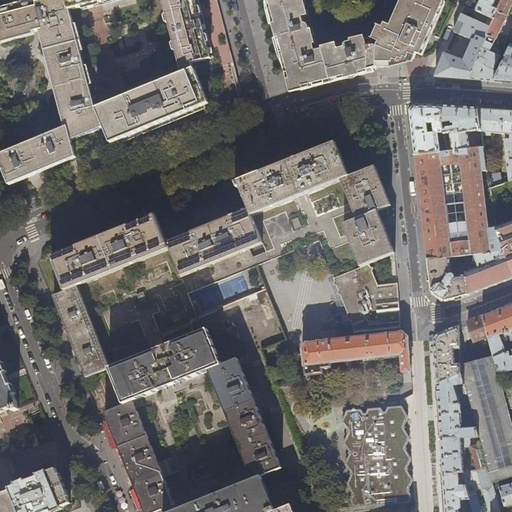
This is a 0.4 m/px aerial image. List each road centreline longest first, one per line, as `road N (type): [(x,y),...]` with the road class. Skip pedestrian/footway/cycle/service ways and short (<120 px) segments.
road 1 (residential): [(393,94),(420,307),(443,314),(511,289)]
road 2 (residential): [(0,240),(272,126)]
road 3 (residential): [(0,252),(72,432),(98,460),(118,511)]
road 4 (residential): [(272,126),(239,0)]
road 5 (residential): [(272,126),(393,94)]
